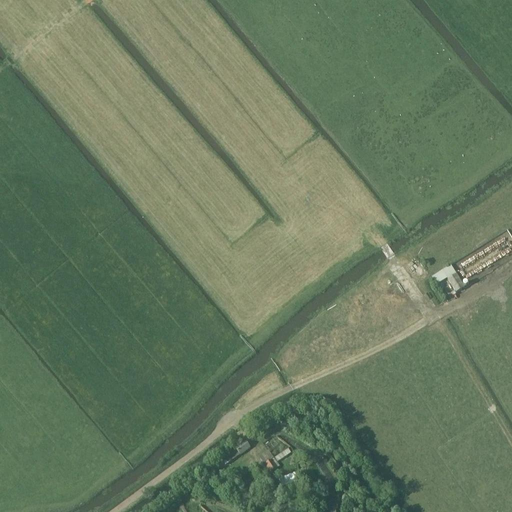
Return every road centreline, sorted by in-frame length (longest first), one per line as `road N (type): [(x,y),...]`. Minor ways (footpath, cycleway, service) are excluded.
road 1 (track): [(511,150),(375,235),(128,460),(73,503),(37,511)]
road 2 (track): [(289,387),(511,268)]
